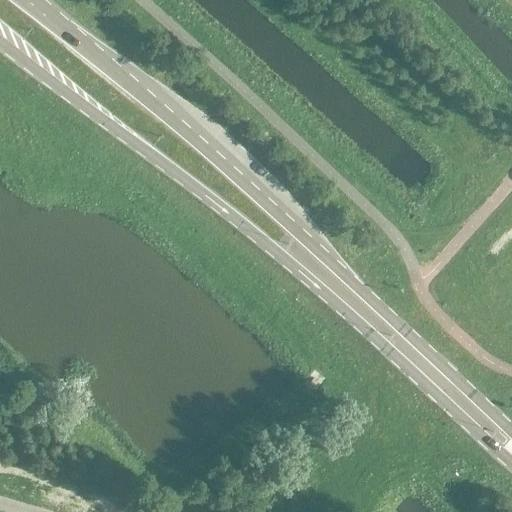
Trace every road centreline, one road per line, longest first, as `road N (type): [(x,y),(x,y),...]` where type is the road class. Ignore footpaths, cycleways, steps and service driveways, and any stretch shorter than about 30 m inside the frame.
road 1 (secondary): [(0,35),(248,226),(511,461)]
road 2 (secondary): [(511,432),(32,0)]
